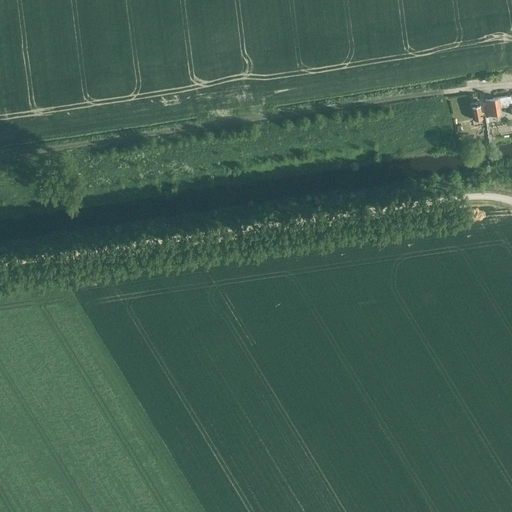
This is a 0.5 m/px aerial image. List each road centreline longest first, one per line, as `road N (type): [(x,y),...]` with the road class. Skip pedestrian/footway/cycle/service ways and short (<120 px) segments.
road 1 (unclassified): [(0,157),(511,86)]
road 2 (unclassified): [(511,201),(456,198),(0,263)]
